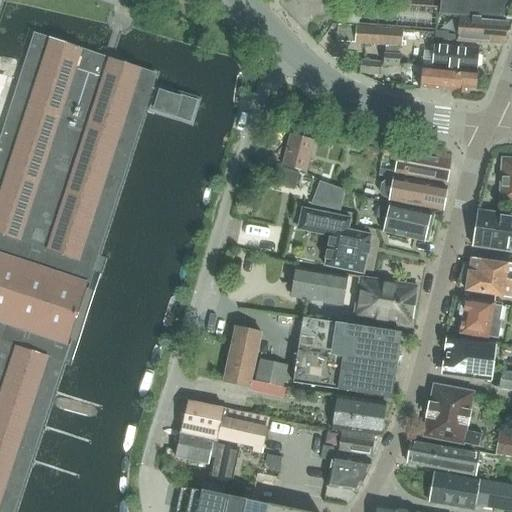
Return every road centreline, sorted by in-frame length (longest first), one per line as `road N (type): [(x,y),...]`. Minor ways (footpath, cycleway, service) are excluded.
road 1 (residential): [(149,511),(145,468),(278,39)]
road 2 (residential): [(375,480),(402,423),(488,126)]
road 3 (residential): [(488,126),(351,97),(278,39)]
